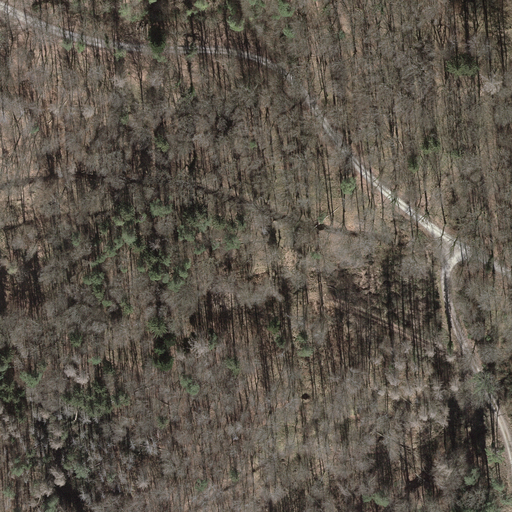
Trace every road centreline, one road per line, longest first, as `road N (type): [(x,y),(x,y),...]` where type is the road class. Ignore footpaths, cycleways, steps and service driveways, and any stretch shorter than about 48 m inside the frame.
road 1 (track): [(0,9),(119,44),(242,53),(280,67),(383,190),(511,273)]
road 2 (track): [(465,244),(446,276),(452,313),(511,451)]
